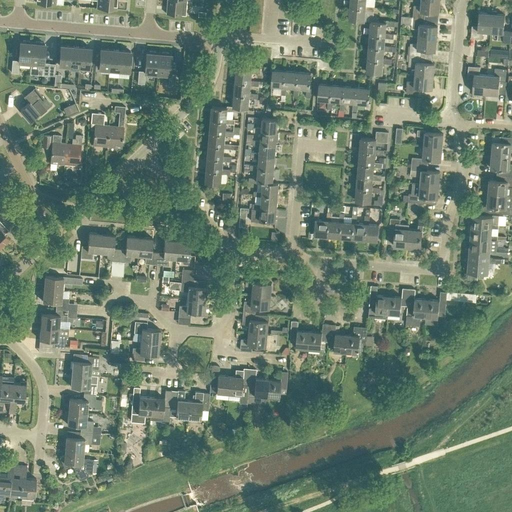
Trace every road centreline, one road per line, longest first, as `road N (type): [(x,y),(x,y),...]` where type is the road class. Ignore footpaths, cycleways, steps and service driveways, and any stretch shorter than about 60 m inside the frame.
road 1 (residential): [(320,261),(443,261),(464,163),(458,124)]
road 2 (residential): [(291,257),(301,142),(336,145)]
road 3 (residential): [(140,151),(238,253)]
road 4 (unclassified): [(140,151),(211,79),(218,40)]
road 5 (residential): [(147,32),(18,20)]
road 6 (unclassified): [(50,235),(140,151)]
road 7 (unclassified): [(50,235),(0,123)]
